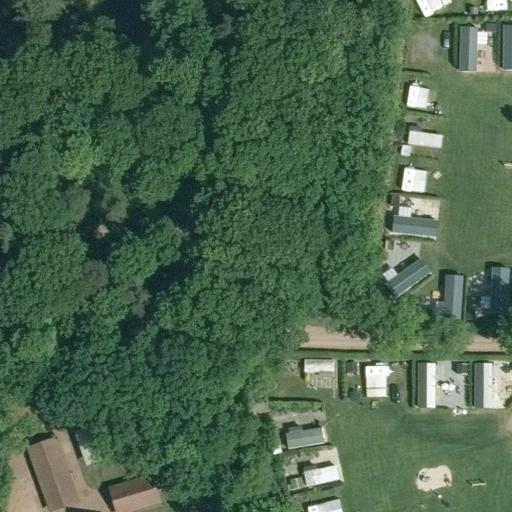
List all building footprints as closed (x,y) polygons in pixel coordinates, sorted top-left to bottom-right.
[(487,0),(488,8),(506,7),(505,0),(487,0)] [(497,24),(486,24),(486,33),(497,33),(497,24)] [(478,32),(473,32),(473,30),(459,30),(459,66),(473,66),(473,46),(478,46),(478,32)] [(433,107),(433,89),(404,88),(404,106),(433,107)] [(409,128),(407,146),(440,151),(441,137),(421,135),(421,130),(409,128)] [(411,149),(402,148),(400,158),(409,159),(411,149)] [(391,207),(399,208),(400,198),(392,197),(391,207)] [(394,217),(392,234),(435,238),(436,221),(394,217)] [(392,251),(394,241),(386,241),(385,251),(392,251)] [(386,282),(394,295),(431,271),(422,258),(386,282)] [(446,319),(460,320),(461,284),(448,284),(446,319)] [(484,322),(498,322),(498,287),(485,287),(484,322)] [(398,318),(407,318),(407,308),(398,308),(398,318)] [(333,374),(333,362),(305,362),(305,374),(333,374)] [(392,392),(413,392),(413,363),(392,362),(392,392)] [(358,374),(357,364),(347,364),(348,374),(358,374)] [(456,374),(467,374),(466,364),(456,364),(456,374)] [(502,365),(489,364),(489,400),(501,401),(502,365)] [(385,365),(363,366),(364,389),(386,388),(385,365)] [(452,365),(439,365),(439,401),(452,401),(452,365)] [(90,430),(74,435),(85,470),(102,464),(90,430)] [(317,433),(297,435),(297,430),(282,432),(284,448),(318,445),(317,433)] [(60,463),(53,444),(31,452),(37,471),(60,463)] [(75,459),(65,462),(71,486),(81,484),(75,459)] [(60,463),(37,471),(45,494),(68,486),(60,463)] [(110,488),(112,493),(117,511),(132,511),(159,504),(155,493),(168,489),(162,467),(139,474),(141,479),(110,488)] [(335,467),(317,471),(316,467),(301,470),(305,488),(338,481),(335,467)] [(53,511),(74,505),(68,486),(45,494),(51,511),(53,511)] [(307,507),(307,511),(339,511),(337,501),(307,507)]
